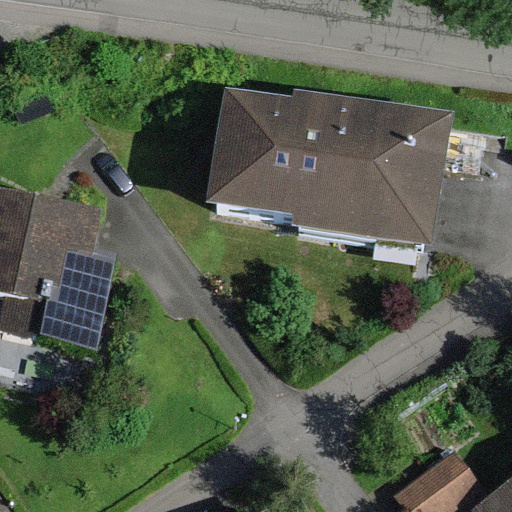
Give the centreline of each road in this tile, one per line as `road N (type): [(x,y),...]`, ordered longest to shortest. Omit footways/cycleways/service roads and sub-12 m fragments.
road 1 (residential): [(511,56),(152,0)]
road 2 (residential): [(288,430),(511,289)]
road 3 (residential): [(165,511),(288,430)]
